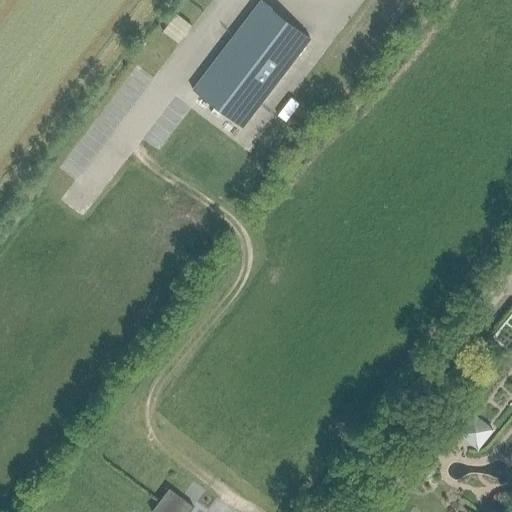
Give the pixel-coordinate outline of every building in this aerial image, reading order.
[(192,91),(242,128),(310,39),(261,1),(192,91)] [(160,30),(178,43),(191,25),(173,12),(160,30)] [(458,435),(478,451),(493,430),(473,415),(458,435)] [(138,488),(111,467),(100,481),(127,502),(138,488)] [(169,489),(151,511),(170,511),(182,498),(169,489)]
